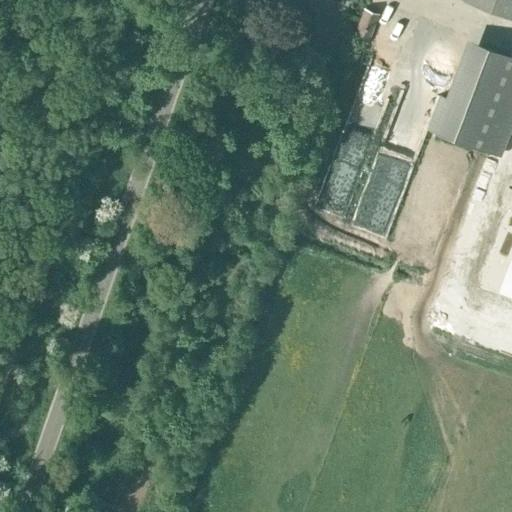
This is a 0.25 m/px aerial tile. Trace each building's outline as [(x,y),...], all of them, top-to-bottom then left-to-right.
[(511,0),(463,0),(511,19),(511,0)] [(356,34),(368,39),(379,10),(368,5),(356,34)] [(511,127),(511,55),(465,38),(444,94),(439,92),(425,129),(501,157),(511,127)] [(371,139),(386,111),(374,104),(371,109),(365,106),(355,125),(363,130),(361,134),(371,139)] [(511,206),(476,298),(511,312),(511,206)]
